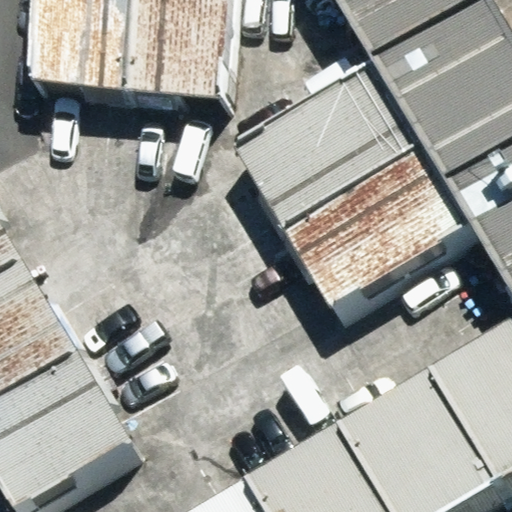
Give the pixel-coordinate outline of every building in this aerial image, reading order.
[(231,0),(50,0),(39,122),(219,138),(231,0)] [(511,85),(463,0),(329,0),(511,320),(511,85)] [(468,281),(373,114),(231,194),(326,361),(468,281)] [(93,511),(132,490),(0,258),(0,511),(93,511)] [(511,511),(511,354),(241,511),(511,511)]
